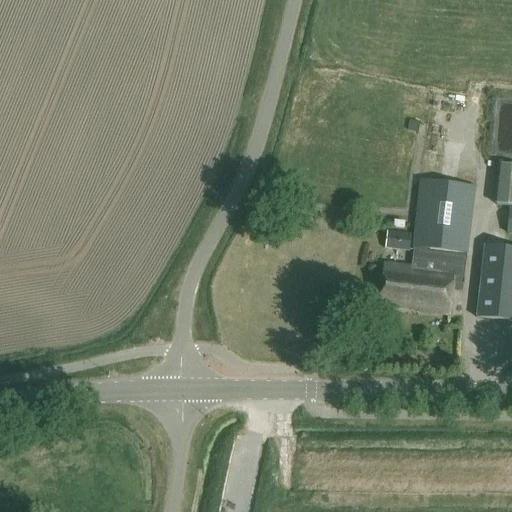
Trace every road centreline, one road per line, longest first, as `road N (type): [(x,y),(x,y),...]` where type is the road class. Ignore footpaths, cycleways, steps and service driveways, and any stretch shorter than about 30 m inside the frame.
road 1 (unclassified): [(183,391),(189,291),(257,145),(294,0)]
road 2 (tertiary): [(183,391),(511,393)]
road 3 (tertiary): [(0,404),(183,391)]
road 4 (unclassified): [(167,511),(183,391)]
